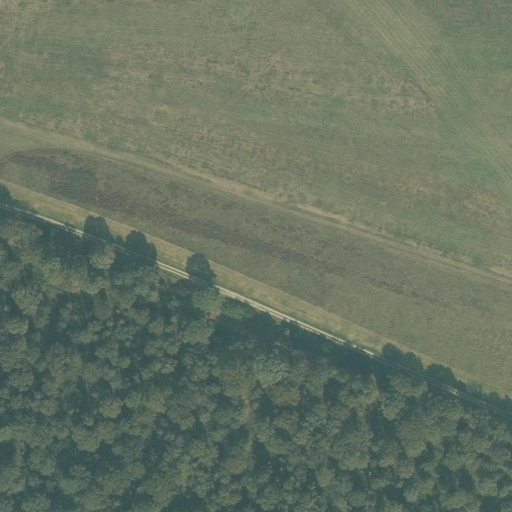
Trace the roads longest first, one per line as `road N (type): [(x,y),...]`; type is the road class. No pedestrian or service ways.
road 1 (track): [(0,221),(117,262),(511,448)]
road 2 (track): [(0,206),(176,271),(511,417)]
